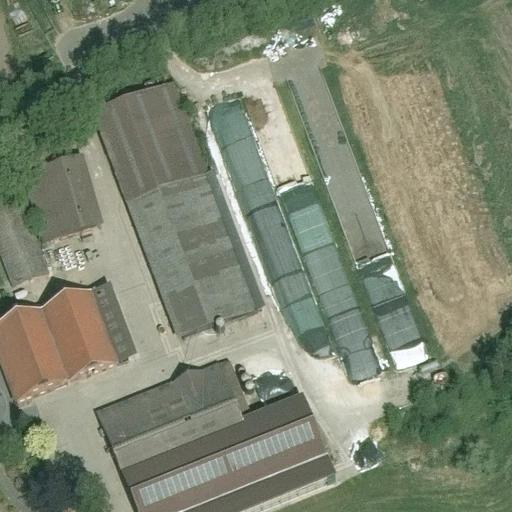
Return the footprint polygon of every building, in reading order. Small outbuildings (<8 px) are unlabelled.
[(98,127),(185,345),(264,314),(177,96),(98,127)] [(24,190),(50,254),(109,230),(83,166),(24,190)] [(14,193),(0,197),(0,242),(17,287),(45,277),(14,193)] [(134,291),(96,306),(114,355),(152,340),(134,291)] [(49,324),(74,387),(120,370),(114,355),(96,306),(49,324)] [(49,324),(1,342),(26,406),(74,387),(49,324)] [(98,422),(134,511),(265,511),(335,484),(304,405),(244,429),(222,373),(98,422)]
